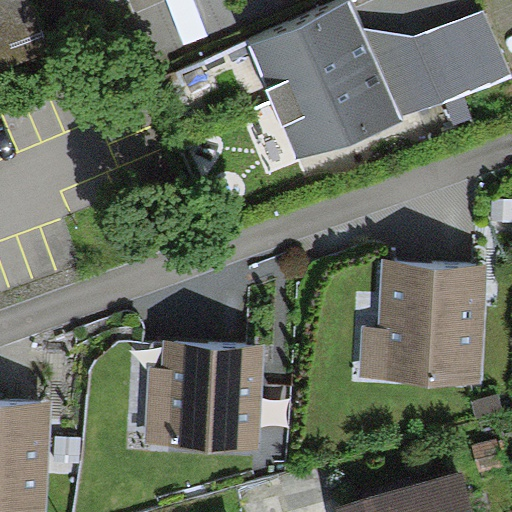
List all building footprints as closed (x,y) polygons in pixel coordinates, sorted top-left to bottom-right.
[(0,0),(0,65),(52,44),(32,0),(0,0)] [(356,0),(329,0),(251,35),(300,151),(402,108),(364,18),(356,0)] [(364,18),(402,108),(511,67),(511,63),(485,2),(414,27),(364,18)] [(480,368),(482,253),(381,252),(380,317),(364,317),(364,366),(480,368)] [(256,436),(260,332),(163,328),(162,359),(149,358),(147,431),(256,436)] [(44,511),(48,398),(0,396),(0,511),(44,511)] [(473,511),(460,464),(337,497),(341,511),(473,511)]
